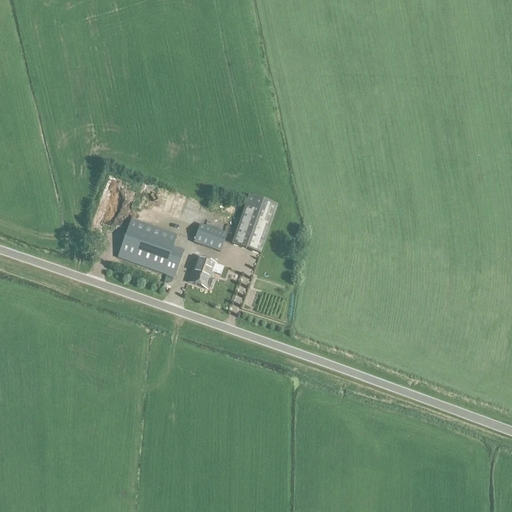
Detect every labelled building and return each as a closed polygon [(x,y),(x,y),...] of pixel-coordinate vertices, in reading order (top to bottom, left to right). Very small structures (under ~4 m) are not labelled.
[(169,212),(174,213),(184,184),(179,182),(176,190),(168,187),(166,193),(174,196),(169,212)] [(260,255),(267,236),(278,207),(249,196),(232,245),(260,255)] [(184,252),(173,249),(177,235),(131,220),(119,255),(120,256),(120,259),(166,275),(165,277),(174,281),(184,252)] [(227,235),(200,225),(194,243),(220,252),(227,235)] [(193,271),(188,284),(198,287),(206,261),(197,258),(193,271)] [(206,261),(198,287),(207,290),(208,288),(213,290),(216,281),(211,279),(211,277),(213,272),(216,265),(206,261)]
